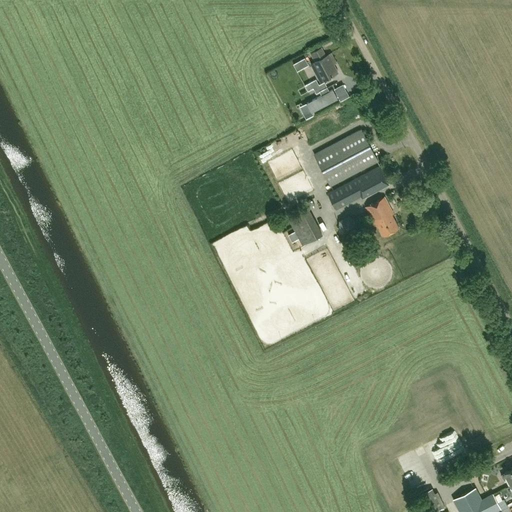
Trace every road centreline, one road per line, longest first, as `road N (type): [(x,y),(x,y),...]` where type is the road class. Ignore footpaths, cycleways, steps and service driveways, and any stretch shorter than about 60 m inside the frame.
road 1 (unclassified): [(511,327),(338,0)]
road 2 (unclassified): [(0,256),(137,511)]
